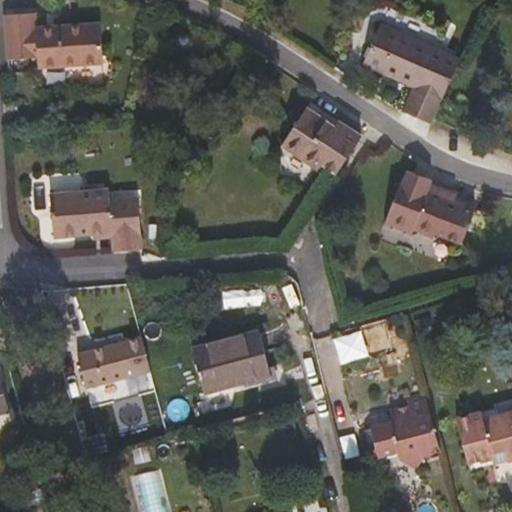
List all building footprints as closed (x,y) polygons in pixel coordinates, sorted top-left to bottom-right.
[(104,63),(101,23),(35,27),(34,12),(4,15),(7,60),(38,58),(38,67),(104,63)] [(431,124),(460,60),(382,25),(365,64),(415,86),(404,111),(431,124)] [(337,173),(362,136),(345,125),(341,131),(307,108),(282,146),(319,171),(324,164),(337,173)] [(456,195),(430,185),(428,191),(454,201),(456,195)] [(142,250),(139,198),(110,200),(109,190),(50,194),(53,238),(93,235),(112,234),(112,240),(113,252),(142,250)] [(462,245),(475,209),(454,201),(428,191),(413,231),(434,238),(435,235),(462,245)] [(331,337),(338,363),(366,355),(359,330),(331,337)] [(270,375),(259,332),(192,349),(203,392),(270,375)] [(146,337),(79,345),(85,394),(130,389),(128,376),(151,373),(146,337)] [(440,452),(425,394),(406,400),(408,406),(390,411),(393,422),(365,430),(373,458),(397,452),(399,459),(416,468),(422,457),(440,452)] [(511,459),(511,412),(484,421),(482,413),(455,421),(469,465),(491,458),(493,465),(511,459)]
